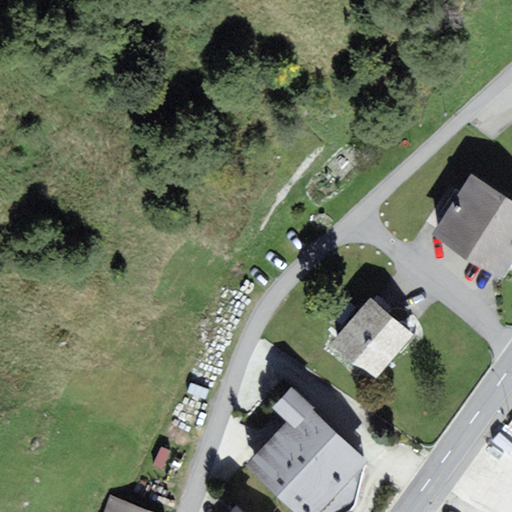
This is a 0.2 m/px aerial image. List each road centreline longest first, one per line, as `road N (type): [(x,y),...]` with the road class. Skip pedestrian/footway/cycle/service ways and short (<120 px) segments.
road 1 (residential): [(511,345),(388,242),(358,229),(344,233),(263,312),(186,511)]
road 2 (primary): [(406,511),(511,365)]
